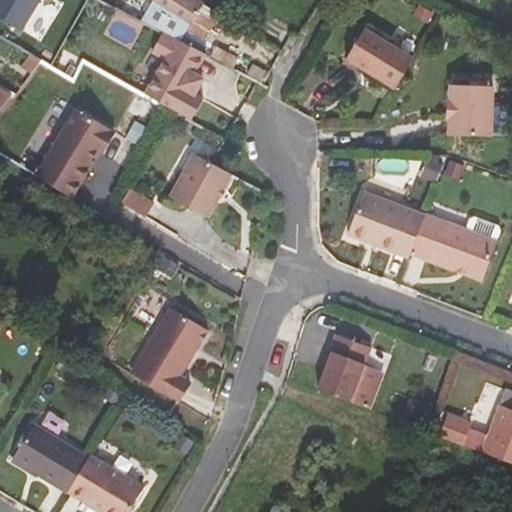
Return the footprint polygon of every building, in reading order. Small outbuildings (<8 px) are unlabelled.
[(0,0),(0,16),(23,31),(42,0),(0,0)] [(206,40),(222,14),(200,0),(145,0),(153,4),(142,21),(165,33),(181,42),(188,30),(206,40)] [(396,89),(414,58),(365,28),(346,59),(396,89)] [(196,74),(207,55),(181,42),(165,33),(154,52),(167,59),(146,97),(192,122),(204,100),(196,95),(205,79),(196,74)] [(0,112),(15,94),(0,84),(0,112)] [(493,86),(451,85),(450,101),(448,101),(447,119),(450,119),(450,135),(492,136),(493,86)] [(107,154),(120,132),(81,109),(41,176),(78,198),(100,162),(96,159),(102,150),(107,154)] [(211,219),(233,175),(214,165),(195,155),(172,199),(211,219)] [(158,205),(134,191),(125,206),(149,220),(158,205)] [(412,253),(426,215),(364,192),(348,235),(410,258),(412,253)] [(499,242),(426,214),(426,215),(412,253),(484,280),(499,242)] [(192,354),(197,347),(202,345),(210,331),(173,308),(133,374),(181,402),(192,383),(183,377),(195,356),(192,354)] [(323,373),(316,391),(351,405),(365,369),(372,351),(334,337),(321,372),(323,373)] [(365,369),(351,405),(370,412),(384,377),(365,369)] [(449,409),(441,432),(464,441),(473,418),(449,409)] [(483,456),(511,467),(511,413),(501,409),(483,456)] [(12,460),(70,494),(92,458),(35,424),(12,460)] [(129,511),(145,487),(93,456),(92,458),(70,494),(100,511),(129,511)]
